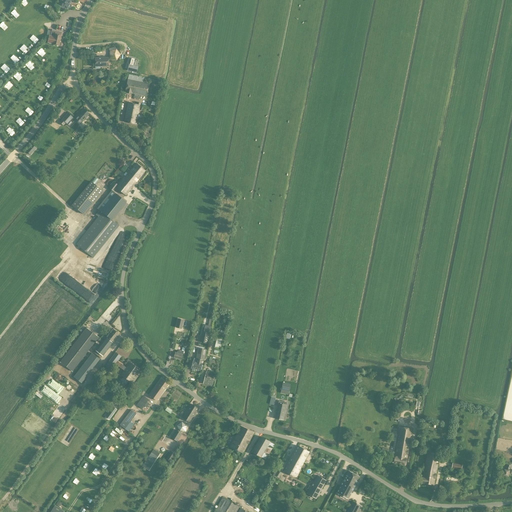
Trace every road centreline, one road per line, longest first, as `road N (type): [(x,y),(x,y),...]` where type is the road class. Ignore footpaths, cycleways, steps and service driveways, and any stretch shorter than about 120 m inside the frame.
road 1 (unclassified): [(511,500),(442,503),(407,495),(343,454),(234,419),(155,365),(127,331),(122,307),(124,268),(156,186),(152,171),(73,80)]
road 2 (track): [(0,333),(86,221),(13,154)]
road 3 (unknown): [(174,380),(105,477),(67,511)]
